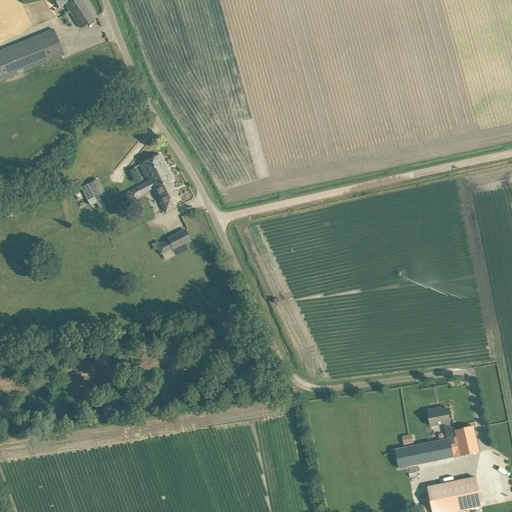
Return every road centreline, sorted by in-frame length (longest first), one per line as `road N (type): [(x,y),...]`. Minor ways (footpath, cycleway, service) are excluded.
road 1 (unclassified): [(466,373),(316,389),(296,381),(147,97),(107,0)]
road 2 (track): [(215,219),(511,153)]
